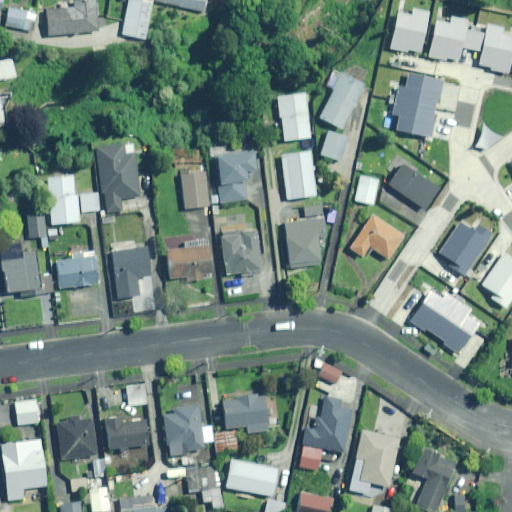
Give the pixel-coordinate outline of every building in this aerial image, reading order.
[(129,0),(122,35),(144,39),(152,1),(204,12),(207,2),(198,0),(129,0)] [(433,0),(398,0),(392,27),(424,35),(433,0)] [(472,0),(440,0),(431,38),(460,41),(472,0)] [(511,2),(500,0),(491,0),(482,47),(511,52),(511,2)] [(98,32),(96,2),(73,4),(74,9),(46,10),(48,36),(98,32)] [(28,30),(31,13),(9,9),(6,26),(28,30)] [(460,71),(460,52),(448,52),(448,70),(460,71)] [(0,80),(16,77),(13,61),(0,63),(0,80)] [(511,105),(511,70),(479,72),(480,106),(511,105)] [(362,83),(339,73),(318,119),(342,129),(362,83)] [(449,108),(449,83),(404,83),(404,135),(423,134),(423,108),(449,108)] [(309,138),(304,94),(277,97),(279,119),(281,119),(284,141),(309,138)] [(344,137),(328,132),(321,155),(336,160),(344,137)] [(124,155),(123,145),(96,148),(102,197),(105,197),(107,214),(122,212),(121,200),(140,198),(135,154),(124,155)] [(256,171),(254,152),(215,155),(220,203),(246,200),(243,172),(256,171)] [(316,195),(309,152),(281,156),(288,200),(316,195)] [(440,186),(404,163),(389,186),(425,209),(440,186)] [(209,206),(205,172),(181,175),(185,209),(209,206)] [(79,222),(73,175),(46,179),(52,226),(79,222)] [(379,181),(359,176),(353,201),(373,206),(379,181)] [(505,214),(471,190),(439,235),(473,259),(505,214)] [(99,211),(97,194),(80,195),(82,213),(99,211)] [(322,216),(321,203),(305,204),(306,217),(322,216)] [(47,237),(44,214),(27,216),(30,239),(47,237)] [(403,237),(371,215),(349,249),(362,258),(369,247),(388,260),(403,237)] [(326,237),(324,218),(285,222),(289,268),(320,266),(318,238),(326,237)] [(511,286),(511,230),(508,228),(483,270),(511,288),(511,286)] [(256,231),(241,233),(241,235),(221,237),(225,275),(261,271),(256,231)] [(36,252),(22,254),(20,241),(0,243),(0,267),(1,274),(5,273),(7,293),(40,290),(36,252)] [(459,252),(447,244),(436,259),(449,267),(459,252)] [(210,279),(208,247),(166,250),(169,279),(186,278),(186,281),(210,279)] [(149,276),(147,248),(112,252),(117,299),(139,297),(137,278),(149,276)] [(94,252),(72,255),(72,260),(57,262),(60,289),(98,285),(94,252)] [(485,298),(434,265),(412,299),(463,331),(485,298)] [(326,398),(353,403),(357,380),(326,364),(315,387),(327,393),(326,398)] [(145,405),(143,386),(126,388),(128,406),(145,405)] [(269,431),(265,395),(223,400),(226,429),(244,427),(245,434),(269,431)] [(353,403),(326,398),(324,398),(318,431),(307,429),(299,467),(318,471),(322,449),(343,453),(353,403)] [(39,423),(37,401),(15,403),(18,425),(39,423)] [(201,428),(197,406),(174,410),(175,413),(163,415),(171,457),(203,451),(202,444),(213,442),(210,426),(201,428)] [(122,424),(121,419),(104,421),(107,450),(147,446),(144,421),(122,424)] [(96,457),(92,420),(57,424),(61,461),(96,457)] [(399,439),(362,431),(356,458),(366,460),(361,481),(389,487),(399,439)] [(234,432),(216,436),(220,454),(238,450),(234,432)] [(46,486),(41,441),(1,445),(7,501),(23,499),(22,489),(46,486)] [(438,456),(423,449),(412,473),(429,481),(416,506),(428,511),(435,511),(454,473),(435,463),(438,456)] [(278,470),(232,461),(226,488),(272,497),(278,470)] [(219,496),(219,469),(187,469),(187,492),(203,492),(203,502),(210,502),(210,496),(219,496)] [(86,491),(85,479),(71,481),(72,492),(86,491)] [(108,511),(105,482),(97,483),(98,488),(89,489),(90,495),(84,496),(85,504),(92,504),(92,511),(108,511)] [(329,511),(332,499),(302,494),(298,511),(329,511)] [(464,511),(465,495),(455,495),(454,511),(464,511)] [(153,510),(151,496),(117,501),(118,511),(168,511),(168,508),(153,510)] [(282,511),(285,504),(269,500),(265,511),(282,511)] [(80,511),(80,503),(59,505),(60,511),(80,511)]
